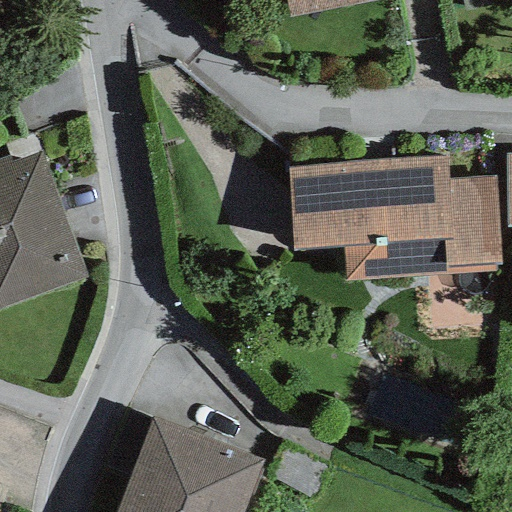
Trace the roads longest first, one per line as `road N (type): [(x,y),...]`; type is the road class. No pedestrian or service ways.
road 1 (residential): [(86,427),(147,300),(105,0)]
road 2 (residential): [(126,0),(244,88),(290,109),(511,121)]
